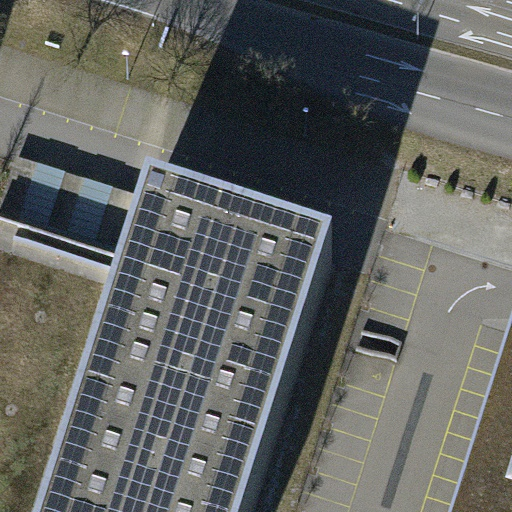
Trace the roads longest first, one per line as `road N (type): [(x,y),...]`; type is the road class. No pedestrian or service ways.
road 1 (unknown): [(495,287),(0,126)]
road 2 (secondary): [(172,0),(511,92)]
